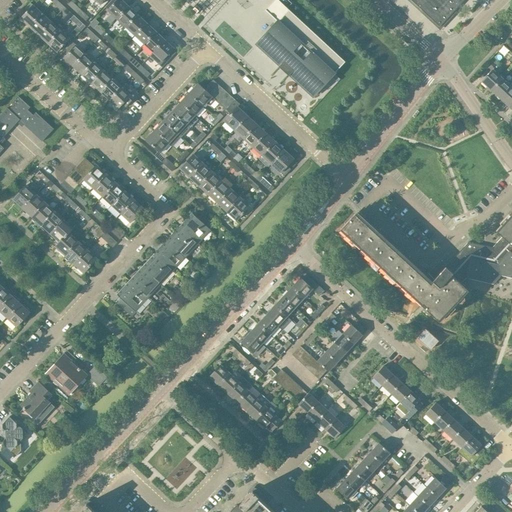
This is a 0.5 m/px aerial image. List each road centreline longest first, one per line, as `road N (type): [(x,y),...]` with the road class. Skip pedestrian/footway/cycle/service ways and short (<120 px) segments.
road 1 (residential): [(0,395),(169,209),(109,152)]
road 2 (residential): [(294,245),(510,448)]
road 3 (tertiary): [(163,386),(294,245)]
road 4 (residential): [(206,50),(346,180)]
road 5 (tertiary): [(48,511),(163,386)]
road 6 (residential): [(452,241),(430,268),(365,207),(387,182)]
road 7 (tertiary): [(346,180),(439,60)]
road 8 (residential): [(109,152),(0,51)]
road 9 (residential): [(109,152),(206,50)]
road 10 (residential): [(511,163),(439,60)]
